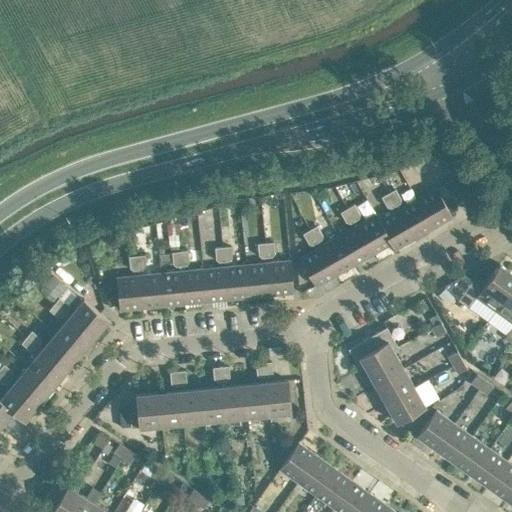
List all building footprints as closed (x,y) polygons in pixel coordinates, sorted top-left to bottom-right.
[(453,215),(445,201),(452,197),(444,183),(438,186),(437,186),(418,197),(434,226),(453,215)] [(396,188),(390,191),(397,204),(401,202),(402,198),(396,188)] [(397,204),(390,191),(381,196),(387,207),(391,207),(397,204)] [(434,226),(418,197),(399,208),(415,236),(434,226)] [(355,203),(348,207),(355,220),(360,217),(361,213),(355,203)] [(355,220),(348,207),(340,211),(346,221),(351,223),(355,220)] [(415,236),(399,208),(381,218),(380,218),(393,241),(391,242),(395,248),(415,236)] [(380,218),(381,218),(378,212),(358,224),(374,252),(391,242),(393,241),(380,218)] [(374,252),(358,224),(339,235),(355,263),(374,252)] [(317,225),(310,229),(317,242),(322,239),(323,235),(317,225)] [(317,242),(310,229),(303,233),(309,243),(313,244),(317,242)] [(355,263),(339,235),(320,246),(336,274),(355,263)] [(268,256),(267,241),(258,242),(259,254),(262,257),(268,256)] [(274,241),(267,241),(268,256),(272,256),(275,253),(274,241)] [(231,245),(223,246),(225,261),(229,260),(232,257),(231,245)] [(223,246),(215,247),(216,258),(220,261),(225,261),(223,246)] [(336,274),(320,246),(301,257),(317,285),(336,274)] [(188,249),(180,250),(181,265),(186,265),(189,261),(188,249)] [(181,265),(180,250),(172,251),(173,263),(176,265),(181,265)] [(138,269),(136,254),(129,255),(130,267),(134,270),(138,269)] [(145,254),(136,254),(138,269),(144,269),(146,265),(145,254)] [(293,292),(290,259),(269,261),(272,294),(293,292)] [(272,294),(269,261),(247,263),(250,296),(272,294)] [(250,296),(247,263),(225,265),(228,298),(250,296)] [(464,274),(445,285),(458,299),(469,307),(476,296),(495,309),(511,286),(511,272),(499,263),(483,286),(473,279),(472,280),(464,274)] [(228,298),(225,265),(203,268),(207,300),(228,298)] [(207,300),(203,268),(182,270),(185,302),(207,300)] [(185,302),(182,270),(160,272),(163,305),(185,302)] [(163,305),(160,272),(138,274),(141,307),(163,305)] [(141,307),(138,274),(116,276),(120,309),(141,307)] [(511,343),(511,286),(495,309),(511,321),(511,325),(503,338),(511,343)] [(60,296),(55,302),(66,311),(69,308),(69,304),(60,296)] [(110,319),(101,312),(85,298),(71,315),(96,336),(110,319)] [(66,311),(55,302),(49,309),(58,316),(62,316),(66,311)] [(96,336),(71,315),(56,331),(81,352),(96,336)] [(446,330),(441,321),(431,327),(437,336),(446,330)] [(393,348),(394,349),(398,346),(387,326),(349,347),(361,368),(365,365),(365,364),(393,348)] [(32,329),(27,335),(38,345),(41,341),(41,337),(32,329)] [(81,352),(56,331),(42,348),(67,369),(81,352)] [(38,345),(27,335),(22,342),(31,349),(35,349),(38,345)] [(67,369),(42,348),(28,365),(53,386),(67,369)] [(375,383),(404,367),(394,349),(393,348),(365,364),(365,365),(375,383)] [(457,350),(447,355),(453,365),(463,359),(457,350)] [(468,367),(463,359),(453,365),(458,373),(468,367)] [(265,375),(264,360),(256,361),(257,373),(260,376),(265,375)] [(273,371),(272,360),(264,360),(265,375),(270,375),(273,371)] [(4,363),(0,367),(0,369),(10,378),(14,375),(13,370),(4,363)] [(230,376),(229,364),(221,365),(222,380),(227,379),(230,376)] [(53,386),(28,365),(14,381),(39,403),(53,386)] [(222,380),(221,365),(213,366),(214,377),(217,380),(222,380)] [(415,386),(404,367),(375,383),(386,402),(415,386)] [(187,380),(186,368),(178,369),(179,384),(184,383),(187,380)] [(10,378),(0,369),(0,380),(3,382),(7,382),(10,378)] [(179,384),(178,369),(170,370),(171,382),(174,384),(179,384)] [(478,387),(484,378),(477,373),(470,382),(478,387)] [(487,394),(494,385),(484,378),(478,387),(487,394)] [(288,379),(287,379),(266,381),(269,413),(291,411),(288,379)] [(39,403),(14,381),(1,398),(0,398),(14,410),(13,411),(24,420),(39,403)] [(269,413),(266,381),(244,383),(248,415),(269,413)] [(248,415),(244,383),(223,385),(226,417),(248,415)] [(226,417),(223,385),(201,387),(204,420),(226,417)] [(425,405),(415,386),(386,402),(397,421),(425,405)] [(204,420),(201,387),(179,390),(182,422),(204,420)] [(182,422),(179,390),(157,392),(161,424),(182,422)] [(161,424),(157,392),(136,394),(138,410),(130,411),(131,427),(139,427),(139,426),(161,424)] [(0,398),(1,398),(0,397),(0,426),(0,427),(13,411),(14,410),(0,398)] [(435,448),(453,422),(436,409),(417,435),(435,448)] [(453,461),(471,434),(453,422),(435,448),(453,461)] [(470,473),(489,447),(471,434),(453,461),(470,473)] [(297,480),(316,454),(298,441),(280,468),(297,480)] [(121,457),(127,447),(119,442),(113,452),(121,457)] [(131,462),(137,453),(127,447),(121,457),(131,462)] [(488,486),(507,460),(489,447),(470,473),(488,486)] [(315,493),(334,466),(316,454),(297,480),(315,493)] [(506,498),(511,489),(511,463),(507,460),(488,486),(506,498)] [(158,480),(164,470),(156,464),(150,474),(158,480)] [(333,506),(352,479),(334,466),(315,493),(333,506)] [(168,485),(174,476),(164,470),(158,480),(168,485)] [(60,511),(75,489),(77,491),(80,486),(59,473),(36,510),(39,511),(60,511)] [(342,511),(355,511),(370,492),(352,479),(333,506),(342,511)] [(195,502),(201,492),(193,487),(186,497),(195,502)] [(86,511),(94,501),(77,491),(75,489),(60,511),(86,511)] [(204,508),(211,498),(201,492),(195,502),(204,508)] [(382,511),(388,505),(370,492),(355,511),(382,511)] [(111,511),(94,501),(86,511),(111,511)]
